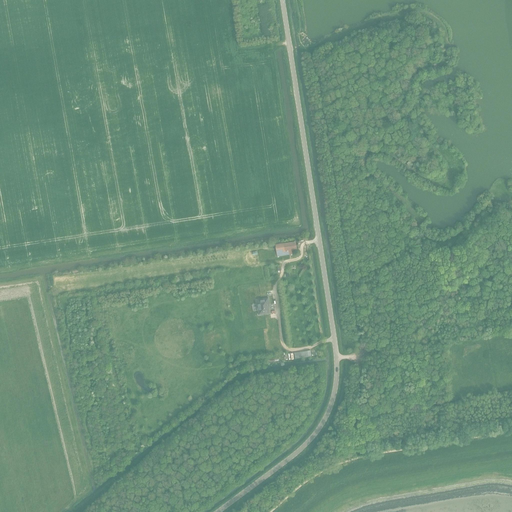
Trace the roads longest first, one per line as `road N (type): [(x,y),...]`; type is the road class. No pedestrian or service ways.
road 1 (unclassified): [(217,511),(302,448),(335,387),(282,0)]
road 2 (track): [(511,455),(369,480),(313,511)]
